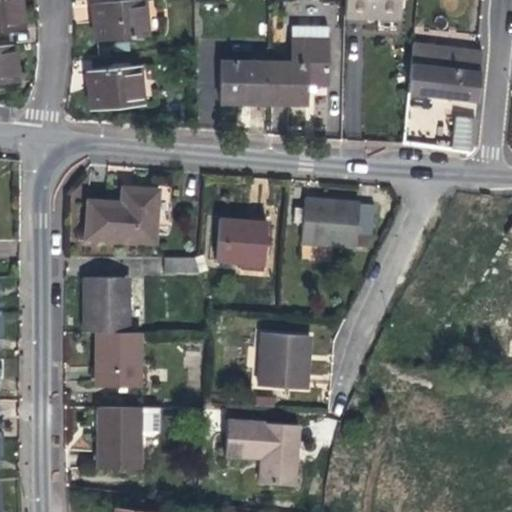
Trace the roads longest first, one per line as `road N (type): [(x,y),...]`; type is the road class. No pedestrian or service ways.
road 1 (residential): [(481,175),(41,141)]
road 2 (residential): [(41,141),(43,511)]
road 3 (residential): [(481,175),(499,0)]
road 4 (residential): [(54,0),(41,141)]
